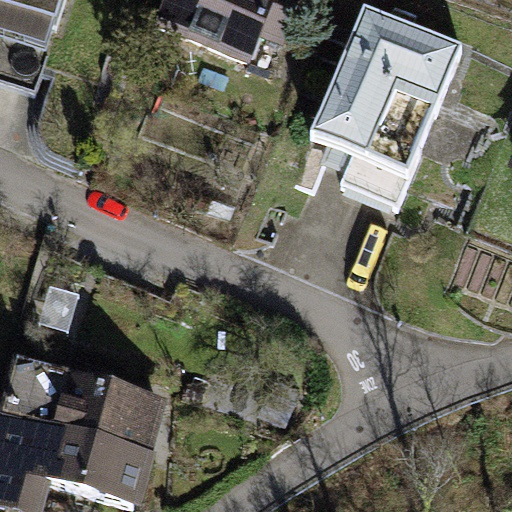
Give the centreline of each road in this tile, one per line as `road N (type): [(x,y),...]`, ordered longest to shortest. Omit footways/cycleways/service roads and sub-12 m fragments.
road 1 (residential): [(0,177),(434,385)]
road 2 (residential): [(434,385),(242,511)]
